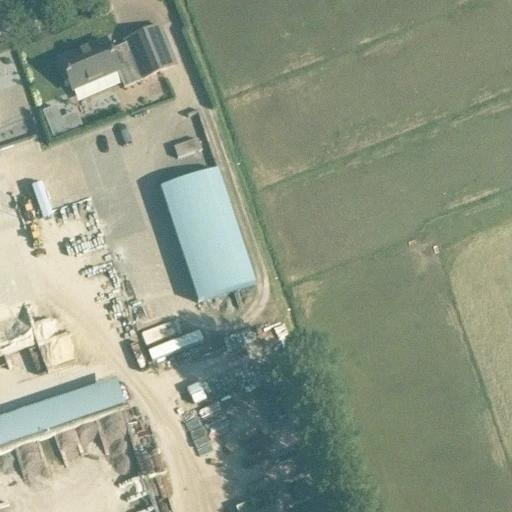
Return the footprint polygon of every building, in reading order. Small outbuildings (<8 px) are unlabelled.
[(59,61),(72,93),(118,73),(125,89),(131,86),(177,67),(160,27),(124,43),(125,47),(110,53),(106,42),(59,61)] [(76,112),(59,118),(55,106),(41,111),(51,138),(81,127),(76,112)] [(173,147),(176,158),(200,153),(198,142),(173,147)] [(167,189),(159,191),(197,305),(205,303),(255,286),(217,172),(167,189)] [(0,416),(0,448),(122,414),(114,385),(0,416)]
